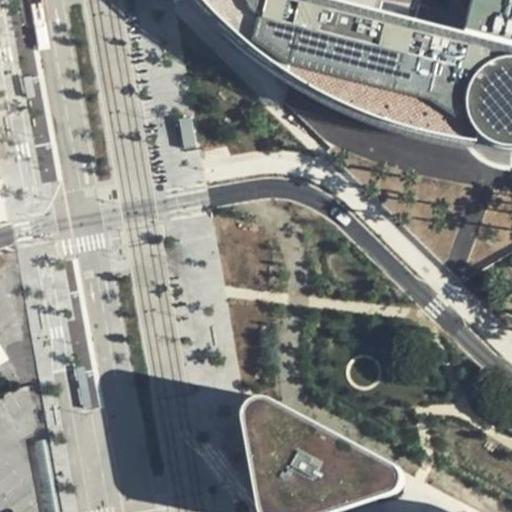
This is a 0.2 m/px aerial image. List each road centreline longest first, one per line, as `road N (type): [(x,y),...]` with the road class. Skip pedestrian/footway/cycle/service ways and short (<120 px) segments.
road 1 (unclassified): [(511,363),(320,192),(272,183),(88,216)]
road 2 (unclassified): [(88,216),(122,411),(98,479),(96,511)]
road 3 (unclassified): [(45,0),(88,216)]
